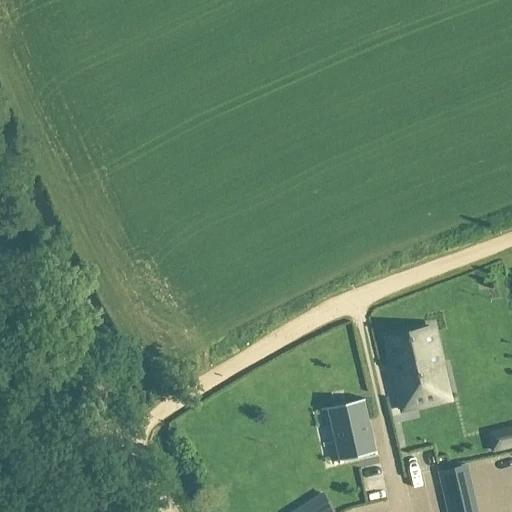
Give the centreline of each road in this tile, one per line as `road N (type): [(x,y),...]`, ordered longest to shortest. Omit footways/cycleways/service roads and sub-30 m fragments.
road 1 (track): [(0,489),(124,435),(357,299),(511,240)]
road 2 (residential): [(357,299),(404,511)]
road 3 (residential): [(166,511),(77,357)]
road 4 (unclassified): [(77,357),(0,215)]
